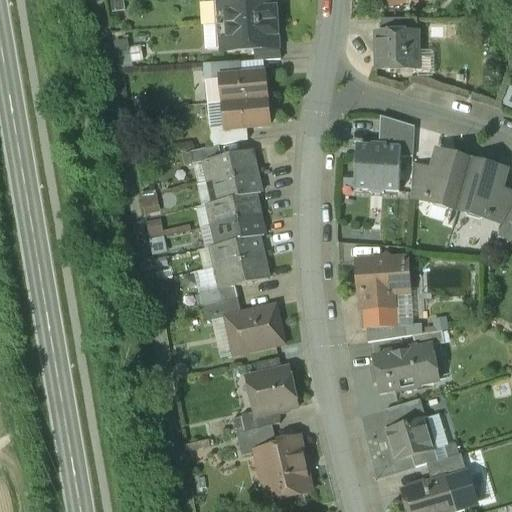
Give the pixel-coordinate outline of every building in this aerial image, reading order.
[(237,0),(218,1),(220,27),(278,24),(277,8),(271,9),(270,0),(237,0)] [(389,0),(391,8),(399,6),(403,11),(409,10),(412,5),(432,1),(431,0),(389,0)] [(381,35),(417,35),(417,20),(381,21),(381,35)] [(278,24),(220,27),(203,28),(205,55),(221,54),(254,51),(274,50),(273,39),(279,39),(278,24)] [(418,70),(417,35),(381,35),(376,35),(377,71),(418,70)] [(274,50),(254,51),(255,63),(281,62),(279,39),(273,39),(274,50)] [(241,64),(203,66),(205,83),(220,81),(220,79),(242,77),(241,64)] [(242,77),(220,79),(220,81),(223,105),(267,101),(265,86),(267,84),(266,77),(264,75),(242,77)] [(267,101),(223,105),(225,130),(225,131),(247,129),(269,127),(271,125),(270,118),(268,116),(267,101)] [(380,118),(379,146),(386,146),(386,148),(401,149),(400,158),(413,159),(415,129),(380,118)] [(209,131),(211,150),(219,148),(248,142),(247,129),(225,131),(225,130),(209,131)] [(386,148),(386,146),(379,146),(371,145),(371,147),(364,147),(363,159),(355,158),(354,179),(362,180),(361,192),(369,192),(368,194),(383,195),(384,193),(398,194),(400,158),(401,149),(386,148)] [(204,164),(221,160),(219,148),(211,150),(190,155),(193,167),(204,164)] [(471,162),(437,152),(431,172),(432,172),(424,201),(458,210),(471,162)] [(221,160),(204,164),(209,185),(256,175),(251,153),(221,160)] [(506,172),(471,162),(458,210),(492,220),(500,191),(506,172)] [(432,172),(431,172),(412,166),(411,200),(424,201),(432,172)] [(256,175),(209,185),(213,206),(255,197),(261,195),(256,175)] [(504,226),(511,211),(511,194),(500,191),(492,220),(504,226)] [(159,212),(156,195),(142,198),(145,214),(159,212)] [(213,206),(208,207),(212,228),(260,217),(255,197),(213,206)] [(511,211),(504,226),(499,236),(510,242),(511,239),(511,211)] [(260,217),(212,228),(217,248),(259,239),(264,237),(260,217)] [(217,248),(211,250),(216,270),(263,259),(259,239),(217,248)] [(380,264),(357,265),(360,310),(385,309),(384,295),(408,293),(406,262),(393,263),(386,257),(380,264)] [(263,259),(216,270),(220,291),(235,288),(268,281),(263,259)] [(203,308),(238,300),(235,288),(220,291),(200,296),(203,308)] [(385,309),(360,310),(362,332),(367,332),(367,345),(404,339),(403,328),(410,327),(408,293),(384,295),(385,309)] [(206,324),(225,319),(241,316),(238,300),(203,308),(206,324)] [(241,316),(225,319),(234,357),(284,346),(275,308),(241,316)] [(443,334),(413,338),(415,351),(431,348),(445,345),(443,334)] [(415,351),(374,359),(376,369),(372,370),(375,386),(379,385),(381,395),(399,391),(399,393),(417,389),(416,387),(438,383),(431,348),(415,351)] [(255,366),(257,377),(282,372),(279,360),(255,366)] [(257,377),(250,379),(254,399),(251,400),(254,414),(255,419),(276,414),(298,409),(289,370),(282,372),(257,377)] [(245,434),(272,428),(278,426),(276,414),(255,419),(254,414),(241,417),(245,434)] [(425,421),(385,433),(394,463),(412,458),(434,451),(425,421)] [(272,428),(245,434),(237,436),(242,459),(256,456),(256,453),(277,449),(272,428)] [(277,449),(256,453),(256,456),(267,503),(281,500),(284,496),(293,493),(298,496),(311,493),(299,440),(285,443),(283,447),(277,449)] [(434,451),(412,458),(415,469),(427,466),(438,463),(434,451)] [(438,463),(427,466),(432,484),(444,481),(444,483),(467,476),(461,456),(438,463)] [(432,484),(403,493),(408,511),(453,511),(444,483),(444,481),(432,484)]
